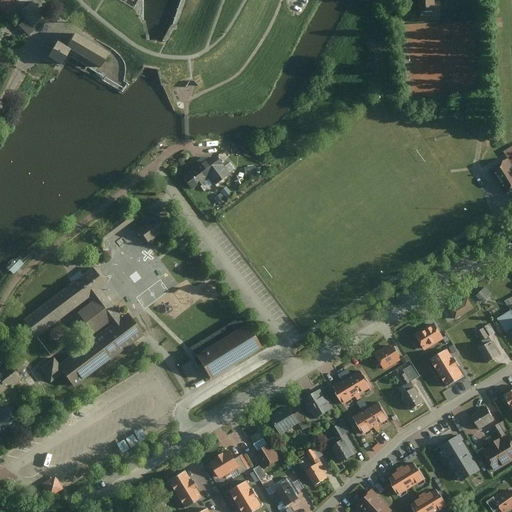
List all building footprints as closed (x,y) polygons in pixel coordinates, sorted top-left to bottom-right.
[(435,0),(419,0),(420,13),(437,12),(435,0)] [(43,16),(30,4),(18,17),(31,29),(43,16)] [(22,21),(18,27),(28,36),(33,31),(22,21)] [(109,55),(75,35),(67,49),(71,52),(100,69),(109,55)] [(57,43),(48,58),(62,66),(71,52),(67,49),(57,43)] [(215,152),(199,163),(211,180),(214,185),(231,174),(229,172),(225,166),(215,152)] [(511,165),(508,158),(488,170),(506,199),(511,195),(511,165)] [(230,162),(225,166),(229,172),(235,168),(230,162)] [(183,179),(190,188),(198,183),(201,187),(211,180),(199,163),(190,170),(192,173),(183,179)] [(111,234),(134,222),(129,214),(107,226),(111,234)] [(156,215),(138,229),(150,246),(169,232),(156,215)] [(78,280),(23,321),(36,338),(88,300),(91,304),(78,314),(94,335),(107,325),(109,328),(59,366),(54,359),(40,369),(51,384),(63,375),(74,389),(144,337),(128,315),(123,319),(101,290),(105,287),(92,269),(78,280)] [(476,295),(484,303),(493,293),(485,286),(476,295)] [(455,320),(474,310),(468,298),(449,309),(455,320)] [(511,312),(497,320),(505,333),(511,328),(511,312)] [(244,317),(190,344),(207,378),(261,350),(244,317)] [(438,327),(419,338),(426,351),(445,340),(438,327)] [(488,337),(483,329),(477,333),(482,341),(488,337)] [(500,356),(488,337),(482,341),(481,341),(484,347),(479,350),(486,364),(500,356)] [(392,346),(375,355),(384,371),(401,361),(392,346)] [(451,353),(435,363),(450,388),(467,378),(451,353)] [(420,376),(411,363),(398,372),(406,385),(403,387),(407,392),(414,388),(410,382),(420,376)] [(10,368),(0,375),(0,396),(0,397),(20,382),(10,368)] [(349,368),(339,373),(343,380),(352,375),(349,368)] [(361,371),(347,380),(357,396),(371,387),(361,371)] [(347,380),(333,388),(343,404),(357,396),(347,380)] [(424,402),(414,388),(407,392),(402,396),(411,410),(424,402)] [(331,410),(320,391),(304,400),(309,407),(305,410),(308,415),(313,412),(317,418),(331,410)] [(364,398),(358,402),(363,410),(369,406),(364,398)] [(389,419),(379,403),(353,418),(363,434),(389,419)] [(470,415),(478,429),(494,420),(486,406),(470,415)] [(1,415),(0,414),(0,435),(12,426),(14,428),(17,425),(6,411),(1,415)] [(311,426),(301,411),(294,416),(299,425),(303,431),(311,426)] [(291,412),(272,423),(280,436),(299,425),(294,416),(291,412)] [(504,421),(495,425),(501,437),(510,432),(504,421)] [(462,481),(479,471),(458,436),(441,447),(462,481)] [(511,441),(509,436),(501,440),(500,439),(490,445),(491,446),(484,450),(483,448),(476,452),(481,460),(486,457),(494,471),(511,460),(511,441)] [(341,463),(354,455),(349,446),(351,445),(347,438),(344,440),(332,448),(341,463)] [(268,446),(264,440),(254,446),(258,452),(255,453),(264,469),(280,460),(271,444),(268,446)] [(322,454),(317,445),(307,452),(312,460),(322,454)] [(230,452),(210,464),(220,481),(240,469),(230,452)] [(248,468),(242,457),(236,461),(243,471),(248,468)] [(322,462),(306,471),(314,486),(326,479),(324,474),(328,472),(322,462)] [(414,463),(390,477),(401,496),(425,482),(414,463)] [(260,467),(254,471),(261,481),(266,478),(260,467)] [(201,497),(185,470),(169,480),(185,507),(201,497)] [(259,511),(260,511),(252,497),(253,496),(250,490),(260,485),(255,476),(245,481),(226,491),(235,507),(238,505),(241,511),(259,511)] [(50,498),(63,491),(57,480),(56,478),(45,484),(43,485),(50,498)] [(273,492),(276,490),(286,506),(298,499),(296,494),(301,491),(294,479),(287,483),(285,480),(271,489),(273,492)] [(511,488),(494,498),(502,511),(505,511),(511,508),(511,488)] [(363,511),(392,511),(393,511),(371,490),(356,505),(363,511)] [(438,490),(412,504),(415,511),(438,511),(447,507),(438,490)]
